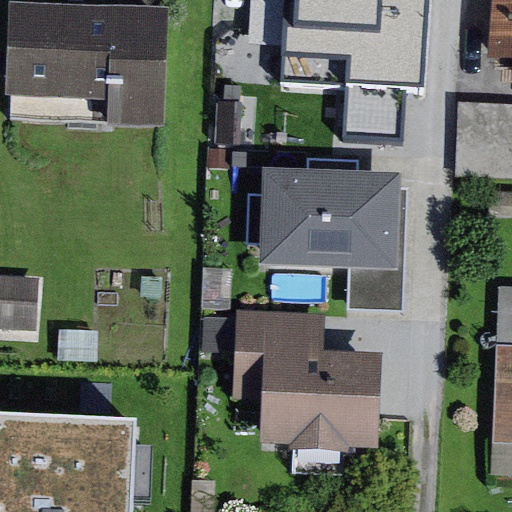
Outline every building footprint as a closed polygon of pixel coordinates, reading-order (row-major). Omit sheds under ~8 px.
[(181,6),(49,0),(20,0),(15,117),(176,124),(181,6)] [(363,84),(360,126),(434,132),(446,0),(298,0),(291,81),(363,84)] [(511,0),(504,0),(500,52),(511,53),(511,0)] [(467,174),(511,178),(511,102),(473,99),(467,174)] [(284,197),(256,197),(253,247),(281,250),(281,260),(358,263),(357,315),(416,317),(419,190),(367,190),(369,161),(319,160),(317,186),(283,187),(284,197)] [(52,277),(0,274),(0,329),(49,332),(52,277)] [(503,480),(511,479),(511,284),(509,284),(506,346),(503,480)] [(337,312),(248,309),(245,399),(274,400),(272,445),(393,449),(396,353),(335,351),(337,312)] [(75,389),(3,387),(0,462),(73,464),(75,389)]
